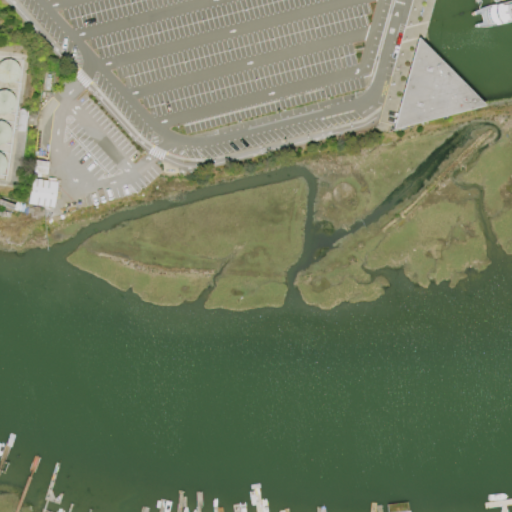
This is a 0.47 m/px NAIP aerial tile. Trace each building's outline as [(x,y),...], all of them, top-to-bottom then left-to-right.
[(415,38),(389,130),(481,106),(415,38)] [(7,60),(3,60),(0,61),(0,82),(4,83),(9,83),(12,81),(15,79),(17,75),(18,71),(17,67),(15,63),(11,61),(7,60)] [(3,90),(0,90),(0,114),(4,114),(8,112),(11,109),(13,106),(13,102),(12,98),(10,94),(7,92),(3,90)] [(0,121),(0,144),(3,143),(6,140),(8,136),(8,132),(8,128),(5,125),(2,122),(0,121)] [(31,172),(33,160),(46,162),(44,174),(31,172)] [(30,178),(55,182),(51,207),(26,204),(30,178)]
